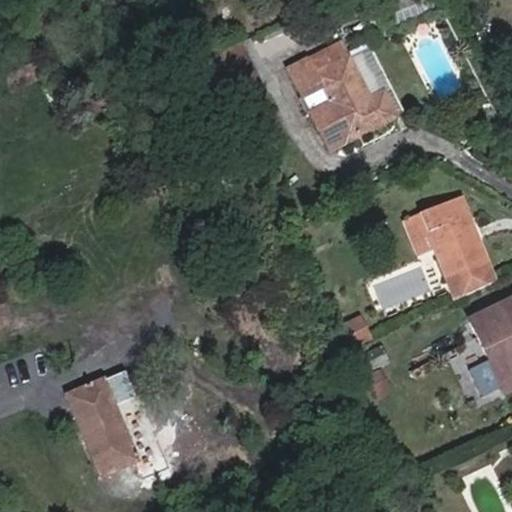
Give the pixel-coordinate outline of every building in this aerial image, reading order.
[(338,48),(290,73),(305,100),(320,92),(327,104),(311,112),(332,151),(394,117),(381,93),(371,98),(349,57),(344,59),(338,48)] [(366,48),(349,57),(371,98),(381,93),(394,117),(401,113),(366,48)] [(33,63),(2,73),(8,92),(39,82),(33,63)] [(224,104),(242,95),(227,66),(208,74),(224,104)] [(320,92),(305,100),(311,112),(327,104),(320,92)] [(459,304),(496,285),(466,203),(426,218),(441,255),(459,304)] [(423,262),(441,255),(426,218),(409,225),(423,262)] [(365,305),(343,315),(352,335),(374,325),(365,305)] [(511,308),(475,327),(506,391),(511,388),(511,308)] [(370,372),(390,360),(382,345),(361,356),(370,372)] [(383,369),(367,374),(375,399),(392,393),(383,369)] [(143,479),(171,466),(138,393),(134,394),(124,373),(108,380),(106,375),(67,393),(106,475),(135,462),(143,479)] [(186,457),(189,471),(216,465),(213,451),(186,457)] [(249,481),(263,511),(287,511),(269,471),(249,481)]
